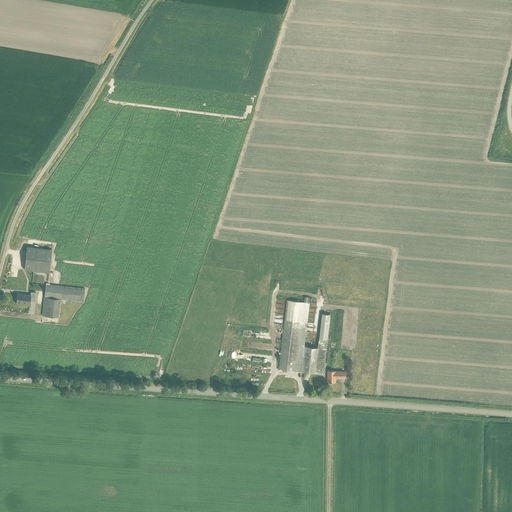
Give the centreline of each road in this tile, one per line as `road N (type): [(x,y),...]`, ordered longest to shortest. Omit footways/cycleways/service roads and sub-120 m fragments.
road 1 (tertiary): [(329,401),(0,377)]
road 2 (unclassified): [(0,277),(22,204),(155,0)]
road 3 (tertiary): [(511,414),(329,401)]
